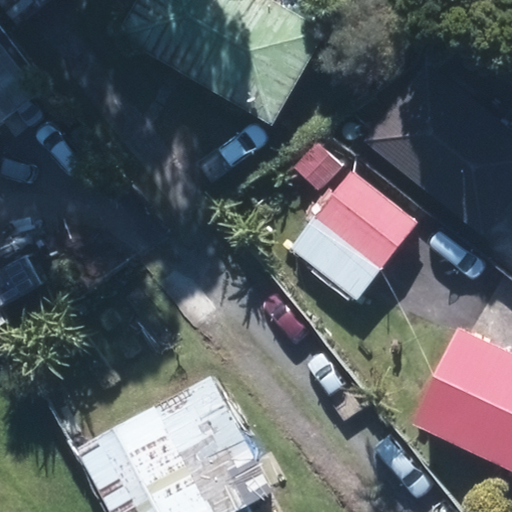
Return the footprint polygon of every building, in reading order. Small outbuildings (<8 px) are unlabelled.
[(300,0),(152,0),(136,27),(293,121),(348,28),(300,0)] [(511,110),(441,57),(382,134),(504,226),(511,215),(511,110)] [(432,218),(365,167),(331,211),(398,262),(432,218)] [(511,338),(476,323),(434,418),(511,452),(511,338)] [(94,443),(130,511),(244,511),(289,489),(228,373),(94,443)]
